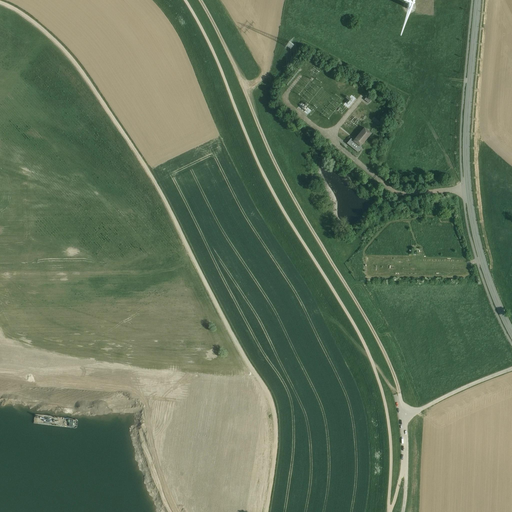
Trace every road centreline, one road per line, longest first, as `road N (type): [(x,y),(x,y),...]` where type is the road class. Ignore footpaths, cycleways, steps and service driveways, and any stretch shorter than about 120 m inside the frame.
road 1 (track): [(0,3),(36,24),(88,79),(150,175),(266,390),(274,442),(265,511)]
road 2 (track): [(202,0),(246,80),(287,187),(386,356),(404,419)]
road 3 (tertiary): [(511,331),(481,258),(468,189),(478,0)]
road 4 (unclassified): [(404,463),(404,419),(511,368)]
